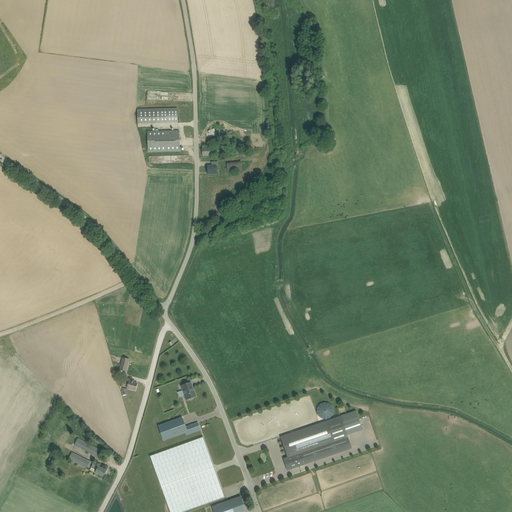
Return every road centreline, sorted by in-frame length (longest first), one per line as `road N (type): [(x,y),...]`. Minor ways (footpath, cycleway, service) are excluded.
road 1 (unclassified): [(160,310),(195,224),(194,78),(182,0)]
road 2 (unclassified): [(259,511),(212,387),(160,310)]
road 3 (unclassified): [(160,310),(87,220),(0,157)]
road 4 (track): [(100,511),(171,324)]
road 5 (track): [(136,279),(0,335)]
road 6 (track): [(191,246),(291,166)]
